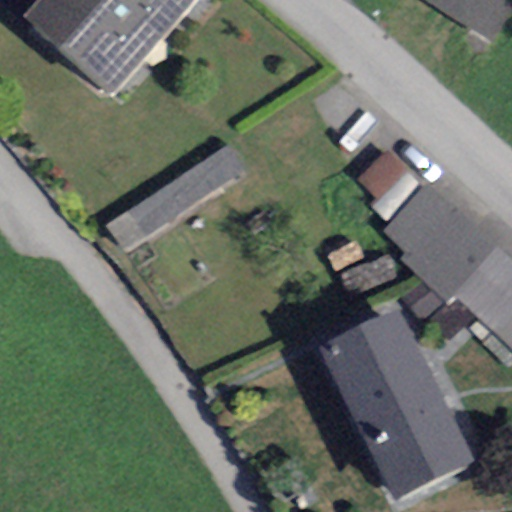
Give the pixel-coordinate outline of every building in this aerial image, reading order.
[(196,0),(35,0),(22,15),(110,94),(196,0)] [(511,0),(425,0),(489,43),(511,10),(511,0)] [(246,172),(227,145),(105,227),(123,254),(246,172)] [(424,186),(387,149),(355,180),(376,200),(369,207),(386,224),(424,186)] [(511,268),(424,186),(386,224),(381,231),(511,351),(511,268)] [(470,462),(397,311),(321,348),(394,499),(470,462)]
